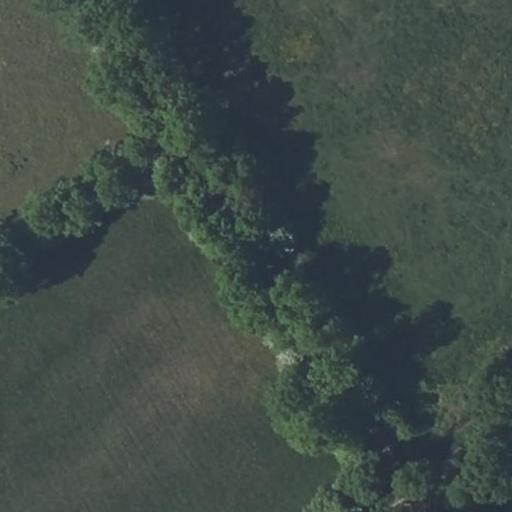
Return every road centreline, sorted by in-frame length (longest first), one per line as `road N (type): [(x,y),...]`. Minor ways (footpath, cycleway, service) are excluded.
road 1 (track): [(423,511),(98,0)]
road 2 (track): [(511,420),(395,511)]
